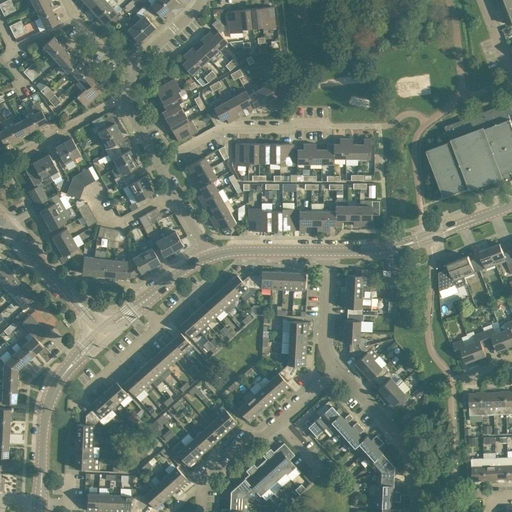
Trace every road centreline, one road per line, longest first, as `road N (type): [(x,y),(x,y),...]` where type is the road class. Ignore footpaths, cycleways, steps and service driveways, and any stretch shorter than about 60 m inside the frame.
road 1 (residential): [(157,162),(219,128),(365,126)]
road 2 (tertiary): [(326,250),(391,247),(511,204)]
road 3 (tertiary): [(40,500),(47,403),(76,356),(104,331)]
road 4 (residential): [(337,371),(407,448),(420,511)]
road 5 (tertiary): [(104,331),(0,218)]
road 6 (residential): [(69,409),(162,325)]
road 7 (residential): [(326,250),(323,344),(337,371)]
